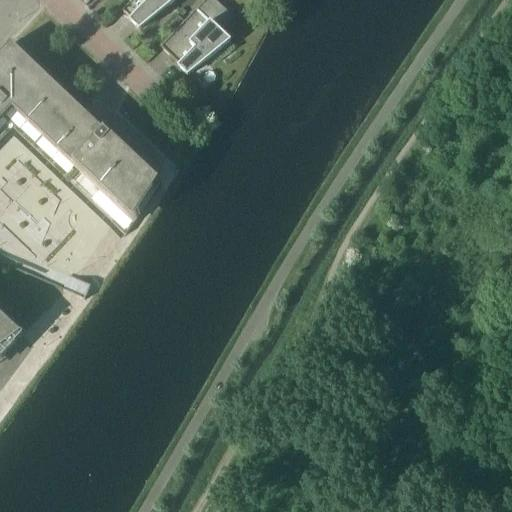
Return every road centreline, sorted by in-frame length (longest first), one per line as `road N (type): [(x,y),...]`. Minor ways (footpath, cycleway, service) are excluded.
road 1 (unknown): [(195,511),(303,345),(373,203),(507,0)]
road 2 (residential): [(147,88),(52,0)]
